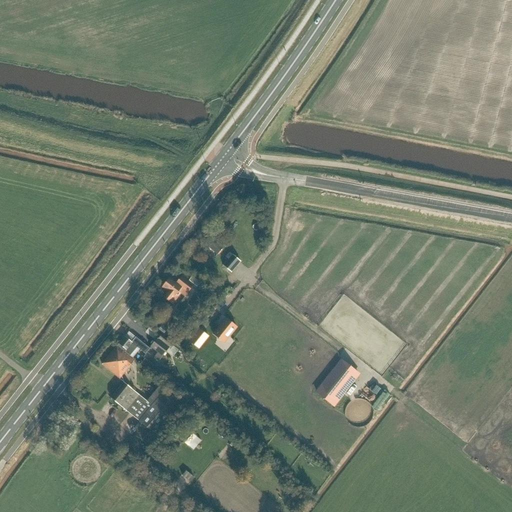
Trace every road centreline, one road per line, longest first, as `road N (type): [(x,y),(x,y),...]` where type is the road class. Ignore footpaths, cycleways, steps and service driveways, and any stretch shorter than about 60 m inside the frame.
road 1 (secondary): [(0,445),(220,161)]
road 2 (tertiary): [(283,178),(511,218)]
road 3 (secondary): [(228,150),(337,0)]
